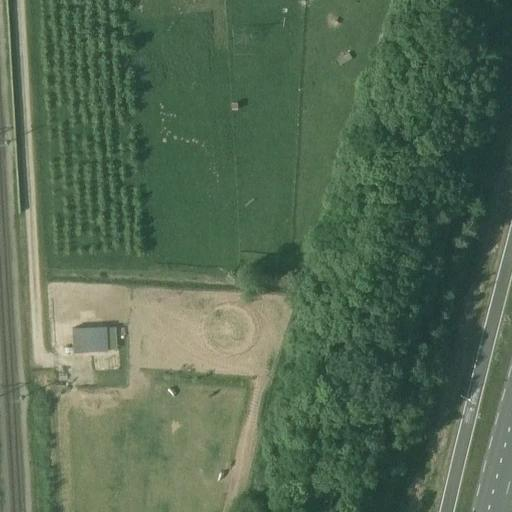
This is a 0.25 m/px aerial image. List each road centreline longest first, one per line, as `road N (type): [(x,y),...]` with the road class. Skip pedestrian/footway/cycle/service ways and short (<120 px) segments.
road 1 (track): [(17,0),(37,345),(52,360)]
road 2 (track): [(35,511),(37,345)]
